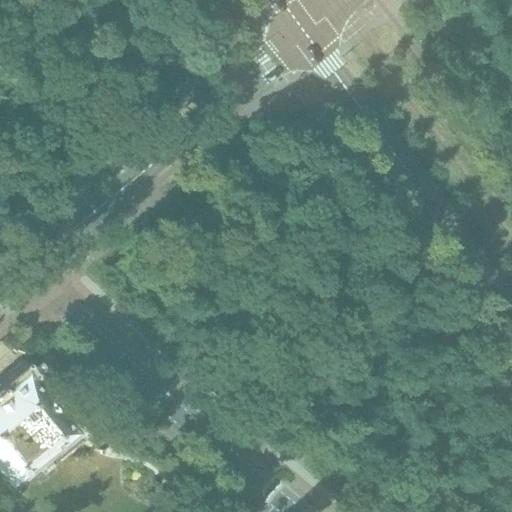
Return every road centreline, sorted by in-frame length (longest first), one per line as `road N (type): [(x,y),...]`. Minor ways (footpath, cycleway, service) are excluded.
road 1 (residential): [(18,268),(307,32)]
road 2 (residential): [(293,511),(18,268)]
road 3 (tertiary): [(511,314),(307,32)]
